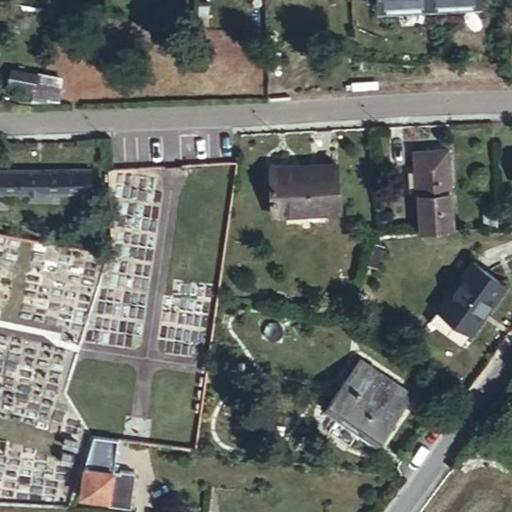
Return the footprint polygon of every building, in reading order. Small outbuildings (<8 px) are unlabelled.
[(386,0),(386,13),(437,13),(436,0),(386,0)] [(436,0),(437,13),(494,14),(493,0),(436,0)] [(45,92),(50,66),(27,59),(22,77),(35,80),(35,89),(45,92)] [(45,92),(43,104),(57,108),(65,69),(50,66),(45,92)] [(57,108),(56,113),(76,112),(83,81),(77,78),(79,72),(65,69),(57,108)] [(43,104),(41,113),(56,113),(57,108),(43,104)] [(460,145),(430,147),(431,164),(418,164),(417,188),(431,187),(433,225),(464,223),(460,145)] [(351,163),(284,160),(282,211),(349,214),(351,163)] [(102,175),(6,175),(5,199),(102,200),(102,175)] [(511,302),(511,281),(487,264),(457,308),(491,332),(511,302)] [(423,390),(369,352),(332,402),(386,441),(423,390)] [(111,447),(104,471),(144,475),(149,451),(111,447)] [(157,511),(161,477),(144,475),(104,471),(101,483),(101,507),(137,510),(136,511),(157,511)]
